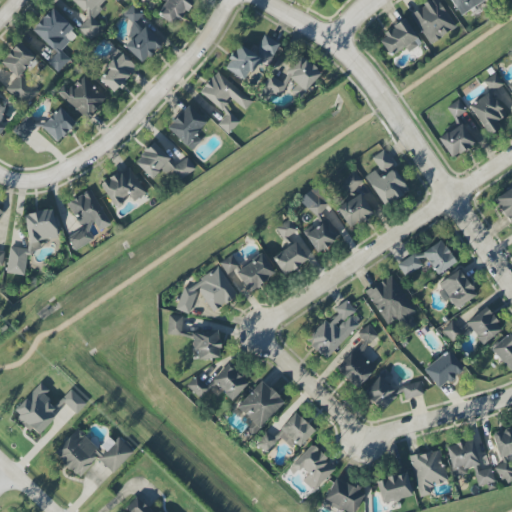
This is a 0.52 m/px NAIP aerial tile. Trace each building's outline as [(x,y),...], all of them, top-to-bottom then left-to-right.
[(70,0),(88,17),(78,29),(90,41),(102,27),(93,19),(101,10),(98,7),(104,0),(70,0)] [(165,0),(156,15),(175,26),(191,0),(165,0)] [(430,44),(456,27),(437,0),(430,0),(410,14),(430,44)] [(449,0),(460,16),(484,0),(449,0)] [(122,13),(132,24),(142,14),(133,4),(122,13)] [(31,29),(56,53),(47,63),(57,72),(69,59),(61,51),(77,33),(51,8),(31,29)] [(377,37),(390,56),(404,47),(408,52),(421,44),(405,19),(377,37)] [(124,47),(141,63),(160,43),(144,27),(124,47)] [(247,80),(256,60),(268,66),(279,43),(263,35),(255,53),(236,44),(224,70),(247,80)] [(0,61),(0,62),(16,77),(5,89),(24,107),(41,88),(23,72),(36,59),(18,42),(0,61)] [(98,79),(113,93),(136,68),(119,51),(104,67),(107,69),(98,79)] [(274,76),(285,87),(287,85),(299,96),(320,73),(297,51),(274,76)] [(245,110),(252,100),(215,72),(199,93),(226,114),(217,126),(228,134),(239,120),(224,108),(231,99),(245,110)] [(491,93),(502,84),(494,73),(483,81),(491,93)] [(268,99),(272,92),(279,96),(285,85),(268,76),(259,94),(268,99)] [(105,98),(81,77),(70,90),(64,84),(56,94),(87,119),(105,98)] [(494,122),(505,115),(489,92),(468,107),(488,135),(498,128),(494,122)] [(453,118),(465,111),(459,100),(446,107),(453,118)] [(0,132),(8,123),(0,115),(6,109),(0,103),(0,132)] [(206,122),(186,105),(166,128),(191,151),(200,140),(194,135),(206,122)] [(75,123),(59,107),(40,127),(56,143),(75,123)] [(12,131),(22,141),(37,127),(27,116),(12,131)] [(448,158),(473,146),(463,124),(438,135),(448,158)] [(179,181),(194,167),(185,157),(176,166),(152,142),(133,161),(150,179),(160,169),(166,175),(170,171),(179,181)] [(381,176),(394,167),(383,150),(370,158),(381,176)] [(145,194),(129,167),(100,183),(113,207),(130,197),(132,201),(145,194)] [(379,178),(374,170),(364,177),(384,207),(408,191),(393,169),(379,178)] [(349,192),(362,182),(353,171),(340,182),(349,192)] [(109,225),(90,190),(67,203),(80,227),(92,220),(98,231),(109,225)] [(372,211),(359,193),(336,209),(349,227),(372,211)] [(320,211),(328,205),(319,194),(305,205),(316,220),(301,232),(318,253),(340,236),(320,211)] [(28,245),(32,245),(33,250),(37,250),(35,241),(57,238),(52,209),(23,214),(28,245)] [(297,231),(290,219),(275,228),(282,239),(297,231)] [(67,237),(75,250),(92,240),(85,227),(67,237)] [(455,263),(441,239),(397,264),(404,276),(428,263),(435,275),(455,263)] [(283,275),(308,260),(295,240),(271,255),(283,275)] [(24,275),(27,249),(9,247),(6,273),(24,275)] [(249,291),(275,274),(261,253),(235,271),(249,291)] [(181,310),(202,297),(212,312),(237,296),(219,268),(173,298),(181,310)] [(476,295),(458,268),(435,284),(453,310),(476,295)] [(403,333),(416,325),(410,315),(415,312),(392,274),(365,291),(386,325),(395,320),(403,333)] [(325,320),(305,341),(325,360),(357,324),(349,317),(355,310),(344,300),(334,311),(337,314),(328,323),(325,320)] [(502,328),(480,301),(460,317),(483,344),(502,328)] [(167,335),(180,335),(181,316),(168,315),(167,335)] [(356,334),(367,348),(379,338),(368,324),(356,334)] [(218,331),(193,332),(194,359),(219,358),(218,331)] [(511,339),(506,333),(489,348),(511,373),(511,339)] [(356,388),(375,368),(349,343),(330,364),(356,388)] [(437,388),(462,368),(447,350),(423,370),(437,388)] [(423,395),(421,383),(418,381),(391,387),(388,372),(384,369),(364,391),(366,399),(381,413),(402,389),(404,399),(423,395)] [(236,406),(251,421),(245,428),(252,435),(283,402),(260,381),(236,406)] [(36,435),(58,412),(42,397),(48,390),(40,382),(12,412),(36,435)] [(85,404),(71,389),(60,399),(75,414),(85,404)] [(313,429),(293,412),(278,429),(279,430),(272,437),(266,431),(255,444),(266,453),(279,438),(294,451),(313,429)] [(511,454),(511,427),(491,434),(498,459),(511,454)] [(133,452),(118,437),(111,444),(107,440),(98,449),(77,428),(52,453),(77,477),(97,458),(112,473),(133,452)] [(445,446),(453,475),(473,470),(478,486),(494,482),(490,465),(479,468),(472,439),(445,446)] [(312,491),(335,469),(312,444),(287,467),(294,474),(300,468),(306,476),(302,480),(312,491)] [(408,457),(418,492),(448,484),(438,449),(408,457)] [(511,481),(511,464),(497,464),(497,481),(511,481)] [(411,496),(406,473),(375,480),(381,503),(411,496)] [(322,503),(345,511),(354,511),(363,491),(332,479),(322,503)] [(164,511),(160,509),(157,511),(152,511),(135,497),(124,509),(128,511),(164,511)]
